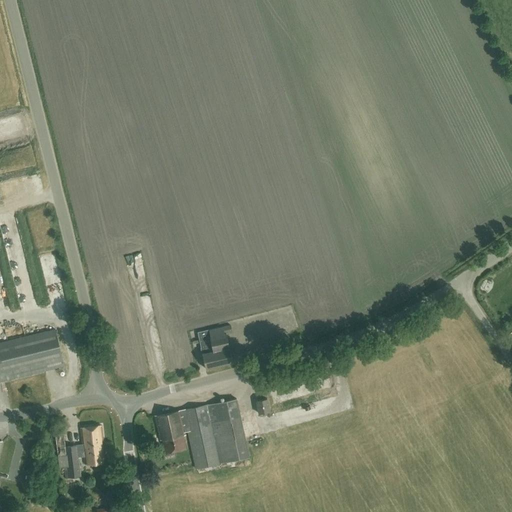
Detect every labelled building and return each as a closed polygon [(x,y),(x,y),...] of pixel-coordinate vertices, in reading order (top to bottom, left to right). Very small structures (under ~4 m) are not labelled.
[(23,239),(21,233),(5,237),(6,243),(23,239)] [(198,332),(201,348),(206,368),(232,363),(225,333),(232,331),(230,325),(198,332)] [(0,379),(64,364),(55,329),(0,342),(0,379)] [(236,398),(232,400),(183,410),(180,411),(155,416),(160,440),(162,440),(165,453),(186,448),(183,435),(186,435),(185,432),(188,431),(196,468),(249,457),(236,398)] [(259,413),(269,411),(267,399),(257,401),(259,413)] [(85,456),(86,464),(105,462),(101,425),(81,428),(83,444),(65,446),(63,428),(55,429),(59,467),(64,467),(65,478),(80,476),(78,457),(85,456)]
